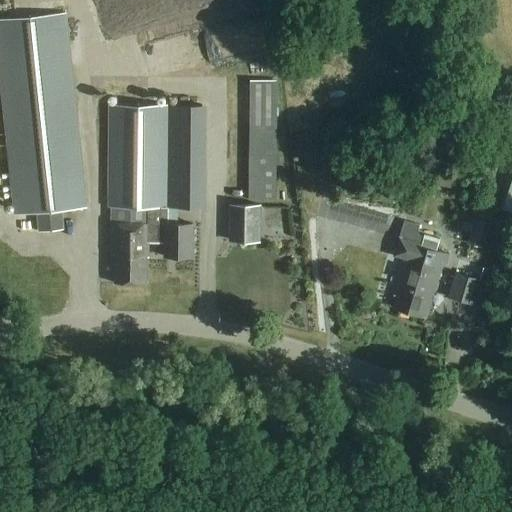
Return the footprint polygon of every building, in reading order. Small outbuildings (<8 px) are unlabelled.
[(0,19),(0,78),(15,214),(35,212),(61,209),(82,207),(61,13),(0,19)] [(231,121),(233,98),(219,98),(218,120),(231,121)] [(105,106),(106,209),(110,209),(110,225),(110,258),(114,258),(114,285),(144,285),(144,258),(146,258),(146,241),(162,241),(162,258),(190,258),(190,224),(167,225),(164,224),(160,225),(160,208),(167,208),(199,208),(205,208),(205,190),(199,190),(189,190),(189,126),(198,126),(205,126),(205,105),(198,105),(105,106)] [(231,162),(232,124),(212,124),(211,161),(231,162)] [(435,173),(433,184),(449,187),(451,176),(435,173)] [(278,186),(266,191),(271,205),(284,200),(278,186)] [(230,205),(230,240),(260,241),(260,205),(230,205)] [(35,212),(36,215),(37,232),(63,229),(61,212),(61,209),(35,212)] [(426,319),(427,315),(442,263),(446,265),(449,254),(448,254),(435,250),(436,248),(438,239),(423,234),(423,236),(416,235),(417,233),(419,225),(417,225),(404,220),(397,241),(392,256),(405,259),(403,268),(406,269),(394,309),(426,319)] [(472,227),(467,244),(480,248),(485,230),(472,227)] [(448,296),(472,303),(485,307),(492,283),(495,272),(482,268),(479,279),(455,272),(448,296)] [(369,284),(377,288),(366,310),(379,316),(396,281),(376,271),(369,284)]
